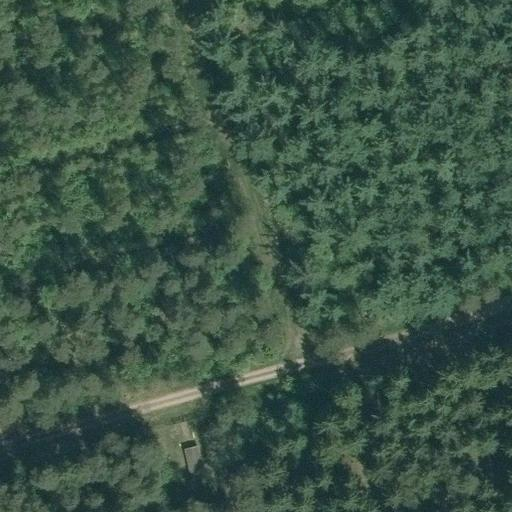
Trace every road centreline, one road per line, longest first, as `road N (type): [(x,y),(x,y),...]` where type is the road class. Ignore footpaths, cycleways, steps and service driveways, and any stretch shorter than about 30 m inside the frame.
road 1 (track): [(298,374),(175,0)]
road 2 (track): [(0,455),(298,374)]
road 3 (track): [(511,315),(298,374)]
